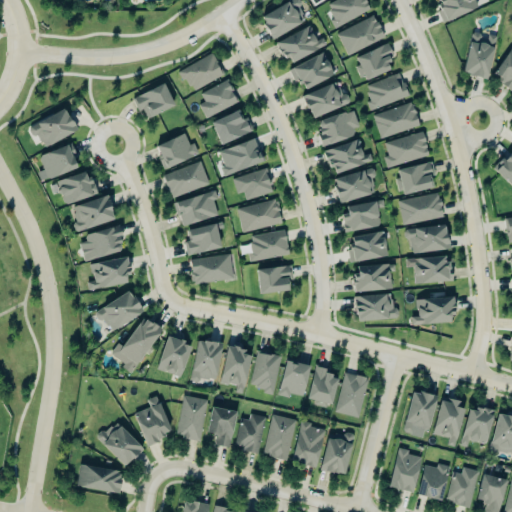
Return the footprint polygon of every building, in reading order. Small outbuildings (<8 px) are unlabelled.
[(307,22),(297,0),(293,0),(260,15),(271,38),(307,22)] [(370,12),(365,0),(334,0),(326,4),(336,26),(370,12)] [(435,0),(445,22),(478,8),(474,0),(435,0)] [(385,39),(375,16),(338,32),(347,55),(385,39)] [(277,42),(287,64),(326,46),(323,38),(317,41),(310,26),(277,42)] [(463,74),(488,79),(496,37),(471,32),(463,74)] [(390,71),(387,61),(394,59),(389,44),(355,57),(364,81),(390,71)] [(511,47),(492,76),(511,90),(511,47)] [(180,71),(192,92),(224,75),(213,53),(180,71)] [(305,89),(334,75),(323,53),(289,69),(296,85),(302,82),(305,89)] [(366,86),(372,101),(368,102),(371,110),(409,96),(401,73),(366,86)] [(199,105),(207,119),(240,101),(228,79),(201,94),(205,102),(199,105)] [(312,119),(351,103),(347,93),(342,95),(336,82),(302,96),(312,119)] [(133,96),(139,113),(144,111),(146,117),(173,109),(166,85),(133,96)] [(419,128),(414,104),(374,113),(380,137),(419,128)] [(76,131),(64,109),(28,128),(33,138),(38,135),(45,148),(76,131)] [(323,145),(361,133),(354,110),(316,122),(323,145)] [(253,132),(248,117),(242,119),(239,111),(211,121),(220,144),(253,132)] [(429,157),(424,133),(385,141),(389,156),(385,157),(387,166),(429,157)] [(194,143),(189,145),(185,134),(155,146),(165,169),(199,155),(194,143)] [(227,175),(264,162),(255,138),(218,152),(227,175)] [(324,150),(331,174),(373,162),(370,153),(363,155),(359,140),(324,150)] [(48,180),(78,168),(69,145),(39,156),(48,180)] [(511,186),(511,151),(494,169),(511,186)] [(163,175),(172,198),(209,185),(201,162),(163,175)] [(403,195),(433,187),(430,176),(435,175),(432,162),(397,171),(403,195)] [(247,201),(274,191),(266,168),(233,179),(238,194),(244,192),(247,201)] [(333,180),(340,203),(376,193),(371,178),(376,177),(373,168),(333,180)] [(65,205),(95,195),(87,171),(53,183),(56,193),(60,192),(65,205)] [(175,202),(180,226),(218,217),(214,200),(218,200),(216,191),(175,202)] [(399,199),(402,224),(443,219),(440,194),(399,199)] [(72,224),(75,233),(114,220),(107,196),(72,207),(77,222),(72,224)] [(243,233),(282,223),(276,199),(237,209),(243,233)] [(342,208),(347,232),(381,226),(377,209),(385,207),(383,200),(342,208)] [(218,230),(224,229),(223,224),(184,229),(188,254),(220,250),(218,230)] [(405,240),(411,239),(412,252),(447,250),(446,226),(404,228),(405,240)] [(84,234),(87,244),(80,245),(84,261),(123,252),(117,227),(84,234)] [(248,237),(253,262),(289,255),(285,230),(248,237)] [(351,262),(387,258),(384,232),(351,236),(353,248),(349,248),(351,262)] [(233,280),(231,255),(190,259),(193,284),(233,280)] [(450,282),(449,257),(406,259),(406,268),(414,268),(414,284),(450,282)] [(87,283),(88,291),(130,284),(125,258),(90,264),(92,282),(87,283)] [(392,290),(391,272),(395,272),(395,265),(356,266),(357,275),(353,275),(354,292),(392,290)] [(293,280),(292,266),(257,270),(259,294),(289,292),(288,281),(293,280)] [(111,331),(142,313),(129,292),(94,313),(99,321),(103,319),(111,331)] [(354,296),(355,321),(399,320),(399,309),(392,309),(392,295),(354,296)] [(454,323),(452,298),(416,300),(417,317),(411,317),(412,325),(454,323)] [(111,355),(125,364),(122,368),(131,374),(145,352),(147,354),(162,331),(142,317),(123,347),(118,344),(111,355)] [(156,370),(181,377),(191,345),(167,337),(156,370)] [(215,383),(222,345),(197,340),(191,378),(215,383)] [(252,352),(227,348),(220,383),(237,386),(236,393),(244,394),(252,352)] [(274,393),(281,357),(258,352),(250,388),(274,393)] [(303,396),(310,366),(286,361),(278,395),(289,398),(290,393),(303,396)] [(307,399),(331,405),(338,378),(325,375),(326,369),(315,366),(307,399)] [(335,412),(358,418),(369,379),(345,373),(335,412)] [(412,391),(403,430),(427,435),(436,397),(412,391)] [(147,399),(150,407),(135,412),(144,442),(170,434),(158,395),(147,399)] [(207,400),(183,396),(177,436),(201,440),(207,400)] [(441,400),(431,436),(455,443),(465,406),(441,400)] [(236,411),(212,406),(207,431),(217,433),(215,444),(229,447),(236,411)] [(494,412),(469,407),(460,446),(467,447),(469,441),(486,445),(494,412)] [(235,447),(259,452),(265,417),(250,414),(249,420),(240,419),(235,447)] [(511,416),(496,414),(491,451),(511,454),(511,416)] [(296,420),(272,415),(263,454),(287,459),(296,420)] [(142,448),(115,420),(97,438),(124,465),(142,448)] [(293,456),(301,458),(300,463),(316,467),(324,428),(300,424),(293,456)] [(345,473),(352,436),(327,431),(320,469),(345,473)] [(407,453),(408,449),(397,447),(388,486),(413,492),(421,456),(407,453)] [(118,492),(122,470),(79,463),(76,486),(118,492)] [(416,493),(441,500),(449,466),(438,463),(437,467),(424,464),(416,493)] [(461,473),(454,471),(446,500),(470,507),(479,472),(463,467),(461,473)] [(476,499),(487,502),(484,511),(488,511),(498,511),(507,481),(483,475),(476,499)] [(207,511),(209,504),(184,499),(181,511),(207,511)]
